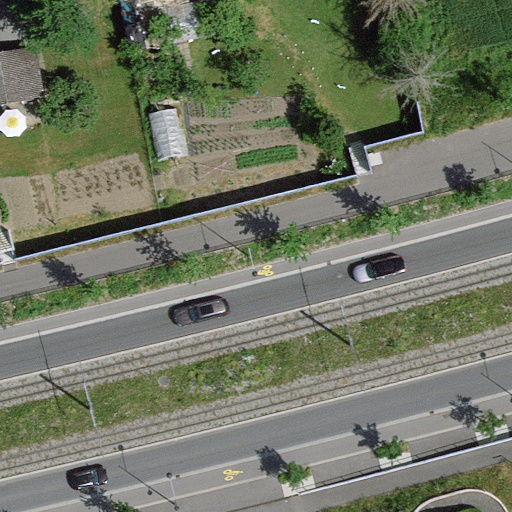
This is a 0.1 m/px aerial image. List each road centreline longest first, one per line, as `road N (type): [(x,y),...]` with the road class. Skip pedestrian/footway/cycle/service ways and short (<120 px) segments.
road 1 (secondary): [(511,229),(0,357)]
road 2 (secondary): [(0,506),(511,379)]
